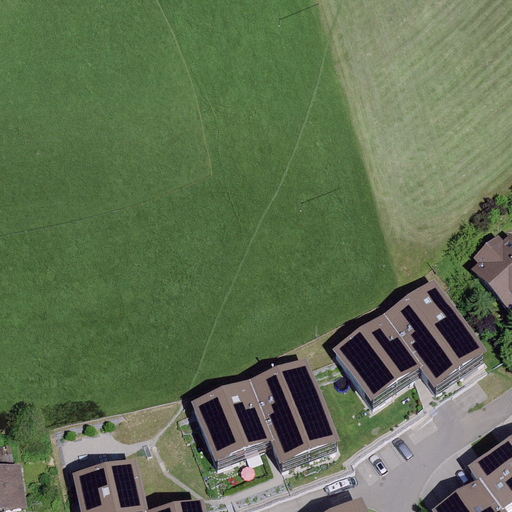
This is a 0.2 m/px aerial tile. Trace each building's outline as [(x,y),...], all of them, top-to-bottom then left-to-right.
[(511,232),(511,231),(470,266),(510,312),(511,310),(511,232)] [(432,291),(336,358),(374,412),(422,379),(437,401),(485,367),(432,291)] [(195,412),(220,475),(275,453),(284,476),(340,454),(306,368),(195,412)] [(511,511),(511,446),(474,473),(479,481),(433,511),(511,511)] [(150,511),(139,466),(73,483),(80,511),(197,511),(197,510),(191,511),(150,511)] [(0,511),(23,511),(19,471),(0,473),(0,511)]
